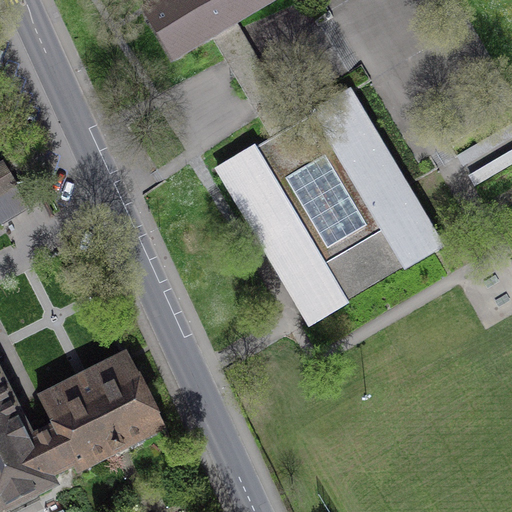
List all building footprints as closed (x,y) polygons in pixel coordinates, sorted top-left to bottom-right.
[(293,0),(171,0),(168,2),(200,55),(293,0)] [(441,246),(350,92),(217,170),(309,325),(344,304),(343,301),(404,265),(405,267),(441,246)] [(0,192),(13,184),(3,164),(0,165),(0,192)] [(13,184),(0,192),(0,217),(26,204),(15,183),(13,184)] [(0,508),(7,505),(3,497),(29,484),(33,492),(50,483),(47,476),(72,464),(75,470),(163,425),(125,352),(38,396),(53,426),(28,439),(0,383),(0,508)]
